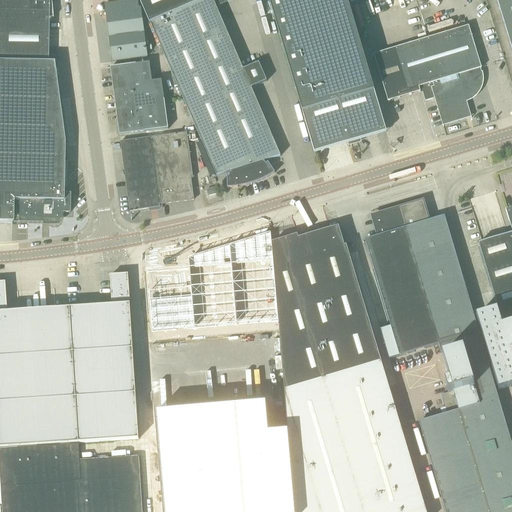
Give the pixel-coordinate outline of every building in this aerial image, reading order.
[(0,0),(0,223),(12,224),(12,222),(18,223),(18,224),(42,224),(42,219),(49,219),(50,221),(51,222),(52,224),(54,224),(56,224),(58,223),(59,221),(59,219),(60,217),(60,214),(69,214),(70,194),(62,194),(63,144),(53,64),(47,63),(47,48),(48,30),(48,19),(52,19),(52,20),(52,19),(50,0),(0,0)] [(122,2),(106,4),(107,13),(137,9),(136,0),(122,2)] [(278,149),(251,88),(267,81),(259,63),(243,70),(212,0),(139,0),(150,24),(217,177),(230,172),(231,175),(228,176),(228,188),(229,188),(231,188),(232,188),(233,188),(234,188),(235,187),(237,187),(238,187),(239,187),(240,187),(241,187),(243,186),(244,186),(245,186),(246,186),(247,185),(248,185),(250,185),(251,184),(252,184),(253,184),(254,183),(255,183),(257,182),(258,182),(259,181),(260,181),(261,181),(262,180),(263,180),(264,179),(265,178),(267,178),(268,177),(269,177),(270,176),(271,176),(272,175),(273,174),(274,174),(275,173),(268,163),(266,164),(265,161),(281,156),(278,149)] [(347,0),(269,0),(303,113),(304,115),(303,115),(308,132),(314,151),(350,140),(383,131),(378,112),(380,111),(375,94),(374,94),(373,92),(375,92),(347,0)] [(511,0),(497,0),(511,48),(511,0)] [(141,8),(137,9),(107,13),(113,62),(147,57),(141,8)] [(481,74),(480,69),(482,68),(469,27),(374,55),(388,101),(387,101),(388,102),(423,91),(426,101),(435,98),(443,127),(471,118),(467,102),(471,99),(476,96),(478,94),(480,90),(482,85),(483,79),(482,73),(481,74)] [(131,105),(164,100),(162,81),(152,82),(150,63),(111,68),(115,102),(130,100),(131,105)] [(168,129),(164,100),(131,105),(130,100),(115,102),(120,136),(145,132),(168,129)] [(187,133),(121,142),(130,212),(160,208),(160,205),(194,200),(191,179),(193,178),(187,133)] [(215,188),(206,190),(208,197),(217,194),(215,188)] [(511,511),(511,447),(445,217),(429,221),(423,202),(372,216),(378,236),(365,240),(390,326),(389,326),(380,329),(388,359),(399,356),(438,344),(452,392),(441,395),(446,414),(419,422),(444,511),(511,511)] [(511,233),(479,244),(499,309),(476,316),(499,391),(511,387),(511,208),(506,210),(511,228),(511,233)] [(272,243),(279,321),(288,432),(295,511),(426,511),(346,246),(344,246),(339,228),(299,240),(297,235),(272,243)] [(272,234),(147,272),(152,332),(279,321),(272,243),(272,234)] [(0,448),(78,443),(139,439),(129,275),(111,276),(113,306),(8,313),(6,283),(0,283),(0,448)] [(267,404),(156,413),(164,511),(295,511),(288,432),(269,434),(267,404)] [(285,426),(283,409),(274,409),(275,427),(285,426)] [(72,511),(68,443),(0,448),(0,469),(2,505),(2,511),(72,511)]
